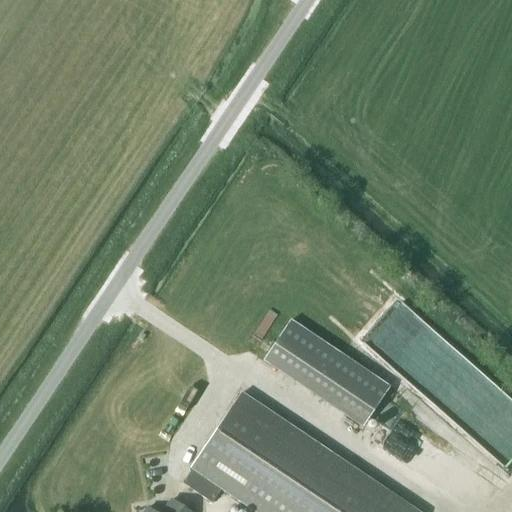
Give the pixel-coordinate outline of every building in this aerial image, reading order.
[(367,339),(380,350),(414,313),(401,301),(367,339)] [(504,406),(510,399),(416,315),(394,339),(401,346),(407,338),(417,346),(404,360),(452,402),(464,389),(475,398),(478,394),(491,406),(497,400),(504,406)] [(389,387),(341,355),(290,321),(265,358),(263,362),(362,429),(389,387)] [(413,511),(240,394),(190,469),(192,470),(182,485),(211,505),(221,491),(251,511),(413,511)] [(381,416),(390,424),(403,410),(394,401),(381,416)] [(186,511),(171,501),(163,511),(150,511),(146,509),(144,511),(186,511)]
